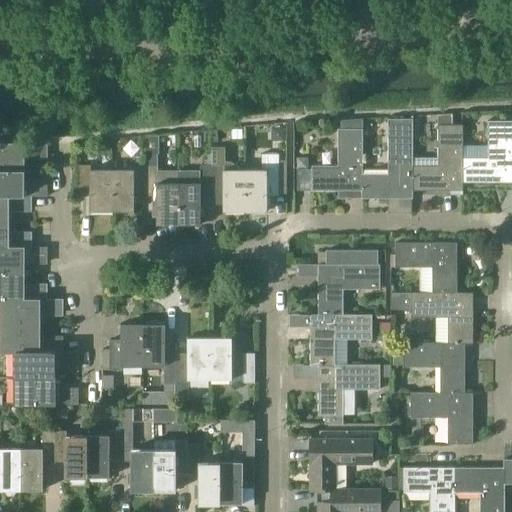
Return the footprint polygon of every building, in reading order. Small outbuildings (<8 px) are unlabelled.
[(413,158),(413,165),(412,165),(412,189),(463,189),(463,182),(462,182),(462,156),(463,156),(463,128),(453,128),(453,113),(438,114),(438,158),(413,158)] [(388,173),(363,174),(362,174),(362,189),(361,189),(361,197),(412,197),(412,189),(412,165),(413,165),(413,158),(412,136),(413,136),(413,118),(388,118),(388,136),(388,173)] [(487,156),(463,156),(462,156),(462,182),(463,182),(511,181),(511,119),(487,120),(487,156)] [(337,164),(312,164),(312,189),(361,189),(362,189),(362,174),(363,174),(363,128),(337,128),(337,164)] [(0,141),(0,168),(25,169),(25,154),(47,155),(47,143),(25,143),(25,142),(0,141)] [(262,169),(244,169),(245,209),(266,209),(266,194),(278,194),(278,190),(287,190),(287,163),(279,163),(279,154),(262,153),(262,169)] [(297,168),(308,168),(308,157),(297,157),(297,168)] [(133,169),(112,169),(112,210),(134,210),(134,194),(145,194),(145,165),(133,164),(133,169)] [(199,181),(177,181),(178,223),(200,224),(200,194),(211,194),(211,164),(199,164),(199,181)] [(223,164),(211,164),(211,194),(223,194),(223,209),(245,209),(244,169),(223,169),(223,164)] [(90,165),(79,165),(79,195),(91,195),(91,209),(112,210),(112,169),(90,169),(90,165)] [(157,165),(145,165),(145,194),(156,194),(156,223),(178,223),(177,181),(157,181),(157,165)] [(0,168),(0,194),(32,195),(32,196),(48,196),(48,183),(25,183),(25,169),(0,168)] [(32,207),(32,196),(32,195),(0,194),(0,220),(9,221),(9,207),(32,207)] [(0,246),(31,247),(31,246),(32,236),(9,236),(9,221),(0,220),(0,246)] [(457,292),(457,291),(457,241),(396,241),(396,266),(432,266),(432,291),(457,292)] [(0,273),(25,273),(25,259),(47,259),(47,246),(31,246),(31,247),(0,246),(0,273)] [(379,264),(378,254),(378,249),(327,250),(327,251),(327,254),(327,263),(318,263),(318,264),(299,264),(299,276),(318,276),(318,313),(318,314),(343,314),(343,313),(343,288),(379,288),(380,264),(379,264)] [(318,251),(318,263),(327,263),(327,254),(327,251),(318,251)] [(0,298),(47,299),(47,287),(25,287),(25,273),(0,273),(0,298)] [(435,317),(436,341),(448,341),(448,342),(464,343),(472,343),(472,292),(457,291),(457,292),(432,291),(392,291),(392,309),(411,309),(411,317),(435,317)] [(63,299),(47,299),(0,298),(0,324),(41,325),(41,311),(63,311),(63,299)] [(310,365),(318,365),(318,364),(335,363),(335,338),(371,338),(372,313),(343,313),(343,314),(318,314),(318,313),(310,313),(310,365)] [(382,322),(381,332),(390,333),(391,323),(382,322)] [(41,339),(41,325),(0,324),(0,351),(14,352),(14,351),(63,351),(63,350),(63,339),(41,339)] [(122,364),(143,364),(143,324),(121,324),(121,339),(110,339),(110,369),(122,369),(122,364)] [(166,324),(143,324),(143,364),(165,364),(165,382),(177,382),(177,352),(166,352),(166,324)] [(188,352),(177,352),(177,382),(187,382),(187,378),(210,378),(210,336),(188,336),(188,352)] [(231,336),(210,336),(210,378),(231,378),(231,382),(243,382),(243,352),(231,352),(231,336)] [(393,341),(393,352),(403,352),(403,341),(393,341)] [(464,391),(464,343),(448,342),(448,341),(436,341),(403,341),(403,352),(403,366),(439,366),(439,391),(439,392),(464,392),(464,391)] [(78,351),(63,350),(63,351),(14,351),(14,352),(14,378),(56,378),(56,363),(78,363),(78,351)] [(379,363),(335,363),(318,364),(318,365),(318,414),(324,414),(324,423),(343,423),(343,388),(379,388),(379,363)] [(114,375),(103,375),(103,388),(114,388),(114,375)] [(56,391),(56,378),(14,378),(14,404),(55,405),(55,404),(78,404),(78,391),(56,391)] [(175,382),(165,382),(165,391),(165,403),(175,403),(175,382)] [(472,392),(464,391),(464,392),(439,392),(439,391),(411,391),(411,417),(448,417),(448,443),(472,443),(472,392)] [(239,405),(239,415),(247,415),(247,405),(239,405)] [(58,418),(68,418),(67,407),(58,407),(58,418)] [(165,421),(176,421),(176,409),(165,408),(165,421)] [(243,420),(243,431),(243,458),(254,458),(254,454),(255,423),(255,420),(243,420)] [(43,448),(21,448),(21,490),(42,490),(42,461),(54,461),(54,431),(43,431),(43,448)] [(66,431),(54,431),(54,461),(65,461),(65,476),(88,476),(88,435),(66,435),(66,431)] [(109,435),(88,435),(88,476),(108,476),(108,461),(121,461),(121,431),(109,431),(109,435)] [(132,431),(121,431),(121,461),(132,461),(132,489),(154,489),(154,448),(132,448),(132,431)] [(335,489),(335,488),(335,463),(372,463),(372,439),(310,439),(310,489),(317,489),(335,489)] [(154,448),(154,489),(175,489),(175,474),(187,474),(187,444),(187,440),(154,440),(154,448)] [(199,444),(187,444),(187,474),(198,474),(198,502),(220,502),(220,462),(199,462),(199,444)] [(0,489),(21,490),(21,448),(0,448),(0,489)] [(243,462),(220,462),(220,502),(243,502),(243,487),(254,487),(254,458),(243,458),(243,462)] [(511,459),(502,459),(502,467),(503,467),(503,483),(504,483),(511,482),(511,459)] [(454,511),(455,491),(454,491),(454,467),(404,467),(403,491),(429,491),(429,511),(454,511)] [(502,467),(454,467),(454,491),(455,491),(480,491),(479,511),(503,511),(504,483),(503,483),(503,467),(502,467)] [(399,488),(399,477),(387,477),(387,487),(399,488)] [(317,511),(379,511),(380,488),(335,488),(335,489),(317,489),(317,511)] [(399,511),(400,500),(390,500),(389,511),(399,511)]
